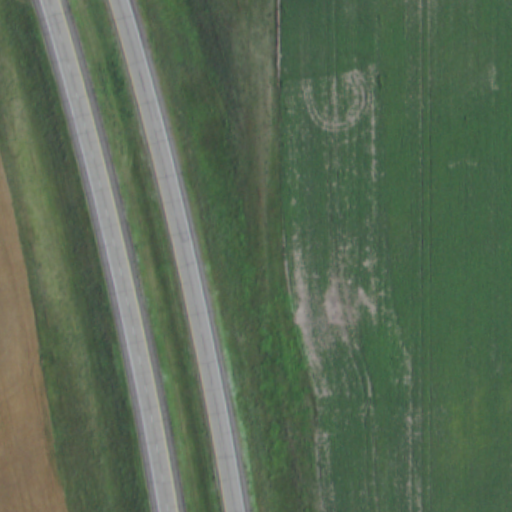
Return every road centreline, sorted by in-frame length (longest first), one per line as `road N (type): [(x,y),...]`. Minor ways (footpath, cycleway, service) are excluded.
road 1 (trunk): [(48,0),(110,224),(170,511)]
road 2 (trunk): [(232,511),(206,355),(115,0)]
